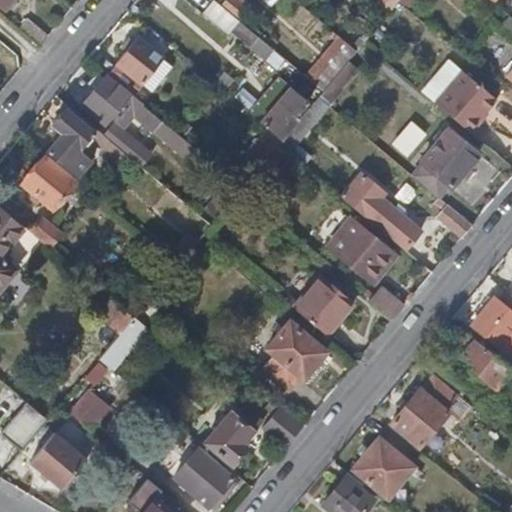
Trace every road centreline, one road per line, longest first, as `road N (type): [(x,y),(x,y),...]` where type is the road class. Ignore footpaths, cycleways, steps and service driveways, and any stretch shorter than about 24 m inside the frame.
road 1 (residential): [(261,511),(511,209)]
road 2 (residential): [(0,127),(105,0)]
